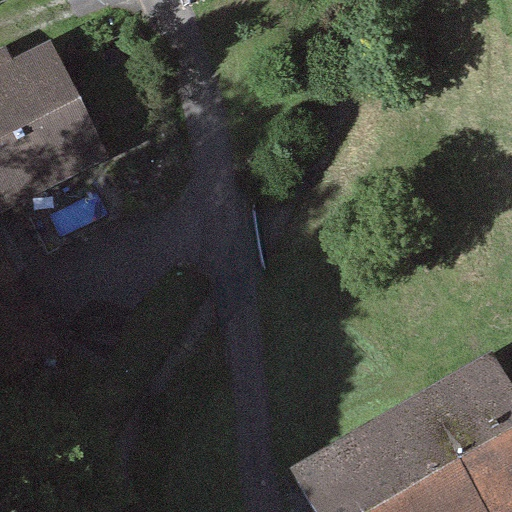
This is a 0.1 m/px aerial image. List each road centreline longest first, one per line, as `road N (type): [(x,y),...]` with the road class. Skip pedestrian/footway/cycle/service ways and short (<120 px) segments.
road 1 (residential): [(166,0),(238,219),(271,511)]
road 2 (track): [(61,511),(64,467),(93,367),(149,256),(225,179)]
